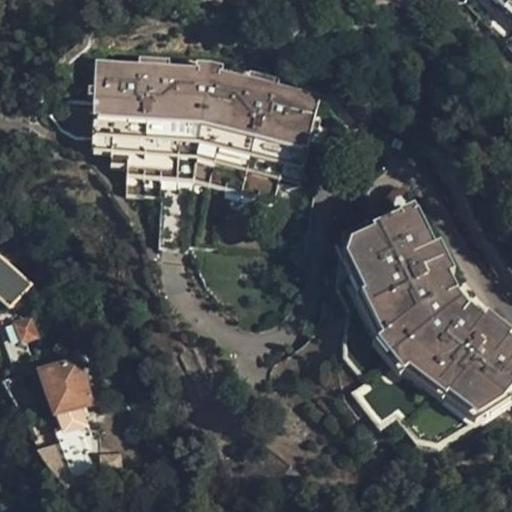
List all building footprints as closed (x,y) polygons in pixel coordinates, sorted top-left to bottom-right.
[(511,0),(484,0),(511,26),(511,0)] [(92,63),(87,146),(105,149),(105,157),(126,158),(125,166),(124,168),(195,172),(276,194),(278,187),(278,182),(284,184),(286,175),(297,178),(319,94),(219,69),(217,78),(194,74),(194,67),(92,63)] [(105,149),(87,146),(87,155),(105,157),(105,149)] [(126,158),(105,157),(105,165),(125,166),(126,158)] [(195,172),(124,168),(125,183),(195,189),(272,208),(276,194),(195,172)] [(294,190),(297,178),(286,175),(284,184),(278,182),(278,187),(294,190)] [(511,398),(511,349),(464,314),(450,294),(412,218),(401,224),(398,220),(368,236),(371,245),(344,261),(362,299),(359,300),(380,342),(376,346),(405,379),(411,375),(448,403),(450,402),(482,423),(498,401),(506,406),(511,398)] [(0,261),(0,305),(7,311),(28,288),(0,261)] [(0,345),(14,375),(36,367),(25,345),(24,332),(17,323),(8,328),(6,326),(0,328),(0,345)] [(39,379),(53,421),(69,415),(77,412),(89,408),(75,366),(39,379)] [(69,415),(83,458),(85,458),(80,444),(87,441),(77,412),(69,415)] [(53,438),(69,484),(86,479),(88,478),(83,458),(69,415),(53,421),(57,436),(53,438)] [(73,494),(89,489),(86,479),(69,484),(73,494)]
